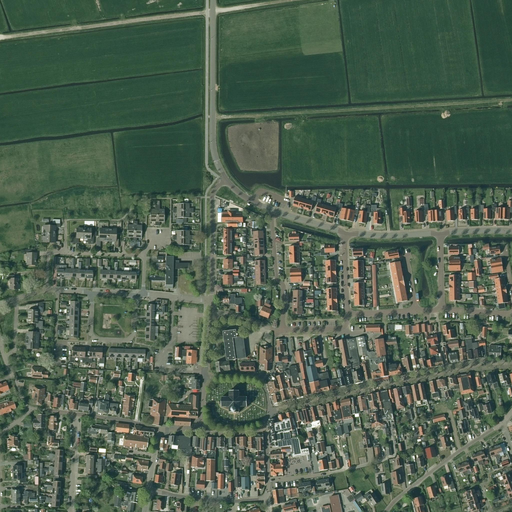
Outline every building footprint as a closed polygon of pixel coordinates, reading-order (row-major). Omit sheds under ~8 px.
[(299,208),(301,198),(295,197),(293,206),(299,208)] [(305,209),(307,200),(301,198),(299,208),(305,209)] [(307,200),(305,209),(311,211),(314,202),(307,200)] [(321,214),(324,205),(318,203),(315,213),(321,214)] [(348,210),(346,221),(353,222),(354,215),(357,215),(359,204),(356,203),(355,211),(348,210)] [(346,221),(348,210),(342,209),(343,205),(340,204),(338,212),(341,212),(340,220),(346,221)] [(502,220),(503,209),(496,209),(496,204),(493,204),(493,212),(496,212),(496,220),(502,220)] [(327,216),(330,207),(324,205),(321,214),(327,216)] [(484,213),(484,220),(491,220),(491,209),(484,210),(484,205),(480,206),(481,213),(484,213)] [(360,211),(359,223),(366,224),(367,213),(370,213),(370,207),(365,206),(365,208),(365,212),(360,211)] [(371,209),(371,217),(374,217),(374,224),(381,225),(381,213),(376,213),(376,209),(377,206),(371,206),(371,209)] [(458,210),(459,221),(466,220),(466,214),(469,214),(468,206),(465,206),(465,210),(458,210)] [(471,220),(478,220),(478,213),(481,213),(480,206),(477,206),(477,210),(470,210),(471,220)] [(330,207),(327,216),(334,218),(336,208),(330,207)] [(435,222),(435,211),(428,211),(428,207),(424,208),(425,215),(428,215),(429,223),(435,222)] [(446,211),(447,222),(454,221),(454,214),(457,214),(456,207),(453,207),(453,211),(446,211)] [(403,216),(403,224),(410,224),(410,212),(405,212),(405,209),(400,209),(400,217),(403,216)] [(228,213),(222,213),(222,214),(222,222),(228,222),(232,222),(239,222),(243,222),(243,214),(239,214),(235,214),(235,211),(228,211),(228,213)] [(44,234),(55,235),(55,228),(60,228),(60,224),(52,224),(52,227),(44,227),(44,234)] [(83,239),(84,229),(77,229),(76,236),(73,235),(73,243),(78,244),(78,239),(83,239)] [(84,229),(83,239),(88,239),(88,244),(93,244),(94,236),(90,236),(91,229),(84,229)] [(254,238),(263,237),(263,231),(257,232),(257,229),(252,230),(252,235),(254,235),(254,238)] [(107,241),(108,230),(100,230),(100,239),(97,239),(96,247),(100,247),(100,240),(107,241)] [(108,230),(107,241),(114,241),(114,248),(118,248),(118,240),(115,239),(115,230),(108,230)] [(54,242),(55,235),(44,234),(43,242),(51,242),(51,246),(59,246),(59,242),(54,242)] [(321,253),(318,253),(318,256),(321,256),(327,256),(327,253),(335,253),(335,245),(324,246),(325,250),(321,250),(321,253)] [(493,255),(500,254),(499,247),(489,248),(488,245),(484,245),(485,246),(482,246),(483,251),(489,250),(490,254),(488,255),(486,256),(486,259),(493,258),(493,255)] [(32,254),(32,250),(25,250),(25,255),(27,255),(27,264),(35,264),(36,254),(32,254)] [(398,250),(388,252),(389,259),(385,260),(386,263),(393,261),(393,259),(399,257),(398,250)] [(165,269),(175,269),(178,269),(178,270),(189,270),(189,264),(178,263),(178,261),(175,261),(173,261),(173,257),(166,257),(166,264),(159,264),(159,268),(165,268),(165,269)] [(491,267),(502,265),(501,259),(490,260),(491,267)] [(407,301),(400,262),(390,264),(397,303),(407,301)] [(502,265),(491,267),(492,274),(503,272),(502,265)] [(449,282),(459,282),(459,273),(455,273),(455,276),(449,276),(449,282)] [(10,290),(17,290),(17,283),(18,283),(18,279),(14,279),(14,276),(8,275),(8,279),(10,279),(9,282),(10,282),(10,290)] [(175,277),(173,277),(165,277),(165,289),(173,289),(173,280),(175,280),(175,277)] [(222,296),(221,303),(229,303),(229,305),(235,305),(236,305),(236,313),(241,313),(241,312),(241,306),(240,306),(240,305),(240,298),(235,298),(235,295),(229,295),(229,296),(222,296)] [(263,307),(260,315),(264,317),(269,305),(270,301),(267,300),(265,303),(264,307),(263,307)] [(28,317),(38,317),(38,313),(43,313),(43,304),(37,304),(37,311),(28,310),(28,317)] [(37,322),(38,317),(28,317),(27,323),(36,324),(36,327),(42,328),(42,322),(37,322)] [(380,333),(380,325),(366,325),(366,331),(373,331),(373,333),(380,333)] [(422,333),(421,325),(416,325),(416,326),(413,326),(413,333),(422,333)] [(450,331),(450,325),(442,326),(444,336),(447,335),(447,339),(455,338),(454,330),(450,331)] [(27,341),(37,341),(38,334),(43,334),(43,331),(35,330),(35,334),(27,333),(27,341)] [(236,330),(223,332),(227,361),(246,358),(243,337),(237,338),(236,330)] [(431,355),(438,354),(437,347),(435,347),(434,345),(439,345),(437,335),(427,337),(428,344),(431,343),(432,348),(429,349),(431,355)] [(368,359),(367,355),(364,337),(356,338),(359,356),(365,355),(366,359),(368,359)] [(357,349),(355,339),(347,341),(346,340),(338,341),(344,367),(351,366),(352,373),(355,384),(363,382),(362,376),(361,371),(357,349)] [(384,346),(384,341),(383,339),(375,341),(377,355),(375,355),(375,353),(373,352),(367,353),(372,379),(374,379),(379,378),(379,379),(383,378),(382,378),(387,377),(388,376),(387,367),(388,366),(384,346)] [(277,341),(277,345),(276,346),(277,353),(285,352),(284,346),(283,346),(282,340),(277,341)] [(465,342),(465,349),(467,361),(471,360),(474,359),(483,358),(483,357),(485,356),(486,346),(485,342),(479,343),(480,346),(478,347),(477,344),(472,344),(471,340),(465,341),(465,342)] [(37,348),(37,341),(27,341),(26,348),(34,349),(34,352),(42,352),(42,349),(37,348)] [(489,349),(489,357),(501,358),(501,349),(501,346),(489,346),(489,349)] [(260,347),(259,364),(265,364),(265,371),(270,371),(270,363),(272,363),(272,347),(260,347)] [(78,357),(79,348),(73,348),(72,357),(70,357),(69,363),(74,363),(75,357),(78,357)] [(87,364),(87,357),(84,357),(85,348),(79,348),(78,357),(82,358),(82,363),(87,364)] [(95,358),(96,349),(90,348),(89,358),(87,357),(87,364),(88,364),(91,364),(92,358),(95,358)] [(181,356),(187,357),(187,351),(181,351),(181,348),(175,348),(174,358),(181,358),(181,356)] [(412,367),(413,372),(414,371),(420,370),(419,362),(418,362),(416,351),(417,350),(416,348),(412,348),(413,351),(410,352),(411,356),(413,367),(412,367)] [(96,349),(95,358),(99,358),(99,364),(104,364),(104,358),(101,358),(102,349),(96,349)] [(187,351),(187,357),(186,361),(186,366),(192,366),(192,362),(195,362),(195,361),(196,361),(196,358),(195,358),(196,351),(187,351)] [(304,353),(303,351),(295,353),(297,364),(299,363),(301,373),(298,374),(299,380),(304,397),(311,395),(311,394),(312,393),(310,383),(309,380),(307,372),(306,369),(304,357),(304,353)] [(310,383),(312,393),(312,394),(321,392),(312,351),(304,353),(304,357),(306,369),(307,372),(309,380),(310,383)] [(428,368),(426,361),(425,355),(424,351),(420,352),(421,359),(419,360),(421,370),(428,368)] [(448,354),(448,353),(444,353),(446,364),(449,364),(459,362),(458,352),(448,354)] [(435,367),(443,365),(441,353),(438,354),(433,355),(435,367)] [(435,367),(433,358),(433,355),(429,356),(430,360),(426,361),(428,368),(435,367)] [(407,373),(413,372),(412,367),(409,356),(404,357),(404,358),(402,358),(403,366),(406,366),(407,373)] [(365,381),(372,380),(370,371),(367,361),(360,364),(361,369),(362,368),(365,380),(365,381)] [(223,362),(216,363),(217,372),(224,372),(224,371),(230,370),(230,369),(232,369),(232,365),(230,366),(229,362),(223,362)] [(387,367),(388,376),(402,373),(401,368),(400,364),(388,366),(387,367)] [(291,380),(296,398),(304,397),(301,387),(295,365),(289,367),(290,370),(290,374),(291,380)] [(32,367),(31,378),(42,379),(42,378),(48,378),(48,372),(45,372),(45,368),(32,367)] [(290,400),(285,381),(284,376),(284,375),(283,372),(282,370),(275,372),(276,377),(283,402),(290,400)] [(291,380),(290,374),(290,370),(283,372),(284,375),(284,376),(285,381),(290,400),(296,398),(291,380)] [(338,383),(339,388),(346,386),(342,370),(338,371),(339,379),(338,379),(339,383),(338,383)] [(354,384),(350,371),(347,371),(349,377),(345,377),(347,386),(354,384)] [(329,390),(327,381),(330,380),(328,373),(318,375),(320,384),(322,392),(329,390)] [(506,378),(505,373),(499,375),(501,383),(504,382),(506,387),(509,386),(507,378),(506,378)] [(279,392),(275,374),(269,378),(270,382),(267,383),(270,395),(279,392)] [(471,379),(470,374),(457,376),(461,395),(474,392),(471,379)] [(495,379),(494,374),(487,375),(489,384),(493,383),(494,389),(498,388),(496,379),(495,379)] [(451,391),(455,390),(459,389),(456,376),(448,378),(450,387),(451,391)] [(196,377),(190,377),(190,384),(189,384),(189,388),(189,390),(192,390),(199,390),(199,380),(196,380),(196,377)] [(339,388),(338,383),(338,382),(337,379),(329,381),(331,390),(339,388)] [(442,380),(436,381),(438,389),(440,388),(440,390),(444,389),(444,391),(447,390),(445,379),(442,380)] [(439,397),(436,381),(429,382),(433,398),(439,397)] [(9,390),(6,382),(2,384),(2,383),(0,383),(0,394),(2,394),(2,393),(5,392),(5,391),(6,391),(9,390)] [(88,412),(88,407),(89,404),(80,403),(81,400),(82,401),(83,392),(85,392),(86,384),(81,383),(78,411),(88,412)] [(428,405),(424,384),(417,385),(421,406),(428,405)] [(417,385),(411,386),(415,407),(421,406),(417,385)] [(44,388),(44,387),(42,386),(42,388),(33,387),(32,399),(33,399),(33,405),(41,406),(42,400),(43,400),(44,399),(45,399),(45,395),(44,395),(45,388),(44,388)] [(410,386),(401,388),(404,404),(408,403),(408,405),(409,409),(413,408),(412,404),(414,404),(410,386)] [(401,388),(393,390),(397,409),(405,408),(401,388)] [(234,391),(229,391),(229,398),(221,398),(221,401),(219,401),(219,402),(219,404),(221,404),(221,407),(229,407),(229,413),(236,413),(239,413),(239,407),(247,407),(247,404),(249,404),(249,402),(249,401),(247,401),(247,397),(239,397),(239,391),(235,391),(234,391)] [(381,392),(384,410),(385,410),(387,421),(394,419),(390,398),(389,398),(387,391),(381,392)] [(382,411),(384,410),(381,392),(376,394),(377,402),(378,402),(380,409),(381,409),(382,411)] [(58,394),(57,397),(54,396),(54,398),(53,407),(59,408),(60,402),(63,402),(64,395),(58,394)] [(273,398),(275,404),(282,402),(279,394),(271,396),(272,398),(273,398)] [(376,394),(368,395),(372,414),(375,413),(375,410),(378,410),(377,403),(378,403),(377,402),(376,394)] [(97,413),(107,414),(109,396),(105,395),(104,401),(103,401),(103,402),(97,401),(96,407),(98,407),(97,413)] [(124,416),(130,417),(131,410),(132,411),(134,396),(124,395),(124,400),(123,400),(123,401),(124,401),(123,404),(123,406),(122,413),(125,413),(124,416)] [(192,409),(197,410),(198,395),(189,395),(188,403),(190,403),(190,406),(193,406),(192,409)] [(367,405),(366,400),(368,399),(368,395),(358,397),(360,412),(368,410),(367,405)] [(69,409),(77,411),(78,403),(75,402),(76,398),(70,397),(69,409)] [(356,402),(356,398),(350,399),(352,411),(352,415),(356,414),(359,414),(357,402),(356,402)] [(149,400),(148,407),(151,408),(150,417),(152,417),(151,421),(152,421),(152,425),(155,425),(155,426),(161,427),(162,417),(163,417),(165,401),(160,400),(160,401),(157,401),(157,400),(152,399),(152,400),(149,400)] [(350,399),(340,401),(341,405),(339,406),(341,413),(345,434),(349,433),(347,424),(354,423),(352,415),(350,399)] [(0,415),(13,411),(12,410),(16,409),(13,401),(10,403),(9,402),(0,405),(0,415)] [(470,401),(467,402),(464,403),(466,412),(469,411),(470,414),(471,414),(473,420),(474,420),(474,422),(479,420),(479,418),(477,409),(476,409),(475,406),(472,407),(470,401)] [(343,424),(338,402),(333,403),(335,414),(334,414),(337,426),(337,427),(339,436),(342,435),(341,427),(340,427),(340,425),(343,424)] [(484,410),(485,415),(492,413),(491,411),(492,411),(492,407),(490,408),(489,402),(486,403),(486,406),(483,406),(483,405),(481,406),(481,404),(477,405),(479,412),(482,411),(484,410)] [(117,404),(109,403),(108,414),(117,415),(118,407),(117,407),(117,404)] [(331,417),(335,416),(332,403),(325,405),(328,418),(329,423),(332,422),(331,417)] [(193,406),(190,406),(168,405),(167,417),(175,418),(174,418),(174,426),(190,427),(190,419),(197,419),(197,410),(192,409),(193,406)] [(327,422),(324,405),(322,406),(317,407),(320,423),(327,422)] [(313,422),(319,421),(319,419),(318,419),(315,407),(310,408),(310,410),(313,422)] [(313,422),(310,410),(309,411),(309,409),(302,410),(305,424),(307,433),(308,438),(309,443),(314,442),(313,437),(314,437),(313,432),(312,432),(311,428),(320,426),(319,421),(313,422)] [(296,423),(297,429),(300,428),(299,422),(304,421),(302,410),(294,412),(296,423)] [(369,414),(371,428),(384,426),(384,425),(385,425),(385,423),(384,424),(382,412),(379,412),(378,410),(375,410),(375,413),(372,414),(371,414),(369,414)] [(274,442),(275,448),(281,448),(290,447),(291,453),(291,455),(292,455),(292,458),(301,456),(310,455),(308,448),(305,449),(301,450),(299,440),(297,429),(295,419),(294,419),(292,412),(286,414),(278,416),(278,420),(277,420),(277,419),(269,421),(271,435),(272,435),(273,442),(274,442)] [(34,420),(33,427),(36,427),(36,428),(44,428),(45,423),(45,416),(37,415),(37,420),(34,420)] [(56,422),(56,417),(48,417),(48,430),(47,430),(47,435),(50,435),(50,430),(57,430),(57,422),(56,422)] [(458,426),(460,435),(467,433),(464,424),(465,424),(464,421),(460,422),(461,425),(458,426)] [(116,425),(115,431),(123,432),(123,434),(128,434),(129,426),(124,425),(124,426),(119,425),(117,424),(117,425),(116,425)] [(99,433),(100,426),(95,425),(94,426),(91,426),(91,429),(88,429),(88,434),(96,435),(96,432),(99,433)] [(108,434),(108,433),(108,427),(100,426),(99,433),(102,434),(102,435),(104,435),(104,434),(107,434),(108,434)] [(153,438),(154,430),(141,428),(142,427),(134,426),(134,428),(130,428),(129,434),(133,435),(140,436),(147,436),(149,436),(150,436),(149,437),(153,437),(153,438)] [(365,449),(371,448),(368,432),(362,433),(365,449)] [(135,448),(136,437),(124,435),(122,446),(135,448)] [(256,457),(260,457),(260,452),(264,451),(264,441),(263,441),(263,435),(256,435),(256,441),(256,451),(256,457)] [(19,449),(19,441),(17,441),(17,436),(9,436),(9,439),(8,439),(8,449),(10,449),(10,447),(17,447),(17,449),(19,449)] [(136,437),(135,448),(143,449),(143,447),(147,448),(148,439),(144,438),(144,437),(142,436),(142,437),(136,437)] [(179,445),(180,437),(170,436),(168,445),(179,446),(179,445)] [(48,437),(48,446),(58,447),(58,443),(52,442),(53,437),(48,437)] [(180,437),(179,445),(180,445),(179,456),(188,457),(187,463),(187,469),(190,469),(193,437),(180,437)] [(244,449),(248,449),(247,437),(240,438),(240,439),(239,439),(239,449),(244,449)] [(440,438),(443,448),(449,446),(447,437),(440,438)] [(168,446),(167,446),(168,439),(161,438),(160,448),(168,449),(168,446)] [(215,476),(215,474),(215,473),(216,438),(215,438),(208,438),(207,451),(207,453),(207,458),(206,481),(214,481),(215,476)] [(224,438),(218,438),(217,448),(224,448),(224,451),(227,451),(227,446),(224,446),(224,438)] [(239,449),(239,439),(239,438),(235,438),(236,453),(237,453),(238,460),(244,460),(244,449),(239,449)] [(32,452),(32,444),(27,444),(27,454),(23,454),(24,460),(33,460),(33,452),(32,452)] [(500,445),(494,447),(498,458),(501,458),(500,457),(504,456),(503,452),(500,445)] [(494,447),(488,449),(491,457),(495,455),(496,459),(497,461),(496,462),(498,465),(500,464),(498,458),(494,447)] [(434,448),(426,449),(428,459),(436,457),(434,448)] [(275,452),(270,452),(270,458),(276,458),(276,460),(283,459),(283,452),(282,452),(279,452),(279,451),(275,451),(275,452)] [(477,453),(481,465),(484,464),(482,460),(486,459),(483,451),(477,453)] [(479,465),(481,465),(477,453),(472,455),(474,463),(478,461),(479,465)] [(101,466),(103,466),(105,466),(105,460),(98,459),(97,463),(94,463),(94,464),(93,464),(94,456),(86,456),(86,465),(101,466)] [(262,456),(260,457),(256,457),(256,465),(256,470),(261,470),(261,465),(264,464),(264,456),(262,456)] [(203,462),(204,458),(193,457),(191,468),(202,469),(203,465),(203,462)] [(271,470),(283,470),(283,467),(286,466),(285,459),(281,459),(281,467),(276,467),(276,464),(271,464),(271,470)] [(141,469),(147,470),(148,462),(137,460),(135,470),(141,471),(141,469)] [(326,460),(319,461),(320,471),(328,470),(326,460)] [(462,464),(466,475),(468,475),(467,471),(471,469),(468,462),(462,464)] [(13,473),(21,473),(21,469),(25,469),(25,463),(19,463),(19,466),(13,467),(13,473)] [(165,464),(162,463),(160,463),(160,469),(159,476),(156,475),(155,483),(162,483),(163,476),(164,476),(165,470),(164,470),(165,464)] [(406,464),(408,475),(414,474),(413,465),(409,466),(409,463),(406,464)] [(464,476),(466,475),(462,464),(456,466),(459,473),(463,472),(464,476)] [(101,471),(101,466),(86,465),(85,474),(93,474),(93,467),(94,467),(94,468),(97,468),(97,472),(101,472),(101,473),(102,473),(102,471),(101,471)] [(392,473),(394,485),(402,484),(400,472),(392,473)] [(21,473),(13,473),(13,480),(15,480),(15,481),(19,481),(19,483),(25,483),(25,477),(21,477),(21,473)] [(180,474),(172,473),(171,481),(172,481),(171,485),(179,486),(180,474)] [(500,484),(511,479),(509,474),(502,476),(503,480),(499,481),(500,484)] [(132,483),(141,484),(142,477),(137,476),(131,475),(130,483),(132,483)] [(447,476),(441,478),(444,487),(445,489),(448,488),(447,486),(449,485),(451,492),(455,491),(453,482),(449,483),(447,476)] [(506,488),(511,485),(511,481),(511,479),(500,484),(501,486),(505,484),(506,488)] [(265,480),(256,480),(257,489),(262,489),(262,485),(265,485),(265,480)] [(381,484),(382,495),(389,494),(388,484),(381,484)] [(504,495),(511,491),(511,485),(506,488),(507,491),(503,492),(504,495)] [(427,488),(430,498),(437,496),(434,486),(427,488)] [(296,488),(287,489),(288,498),(297,497),(296,488)] [(284,503),(283,490),(272,491),(274,504),(284,503)] [(475,492),(474,490),(465,492),(470,511),(479,511),(479,510),(480,509),(479,507),(483,506),(482,501),(478,502),(476,497),(480,496),(479,491),(475,492)] [(120,506),(125,507),(125,506),(127,507),(126,511),(132,511),(134,503),(137,503),(137,500),(137,499),(138,494),(124,492),(124,493),(126,494),(125,502),(121,502),(122,496),(119,496),(115,495),(114,507),(120,508),(120,506)] [(370,496),(368,493),(363,496),(367,502),(370,500),(374,506),(377,504),(379,503),(379,502),(374,493),(370,496)] [(341,511),(342,511),(341,509),(339,500),(339,498),(338,499),(338,496),(330,498),(331,505),(329,505),(329,506),(321,508),(322,511),(341,511)] [(425,508),(422,497),(413,499),(417,511),(424,511),(423,508),(425,508)] [(296,499),(291,500),(292,504),(283,506),(284,511),(288,511),(297,510),(295,504),(297,503),(296,499)]
